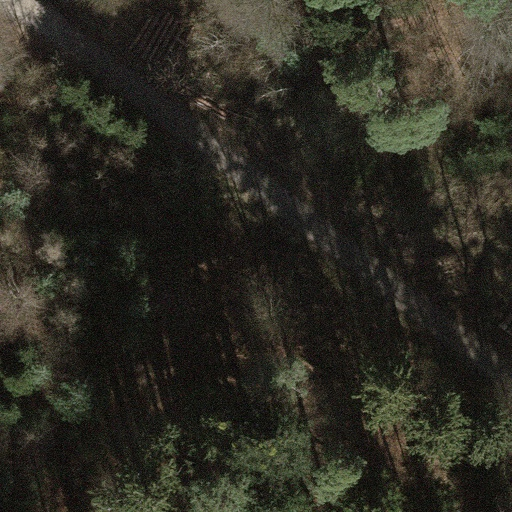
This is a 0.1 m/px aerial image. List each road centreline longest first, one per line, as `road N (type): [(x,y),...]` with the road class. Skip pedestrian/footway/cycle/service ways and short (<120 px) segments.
road 1 (track): [(511,392),(351,254),(8,0)]
road 2 (track): [(216,511),(192,458),(64,273),(0,157)]
